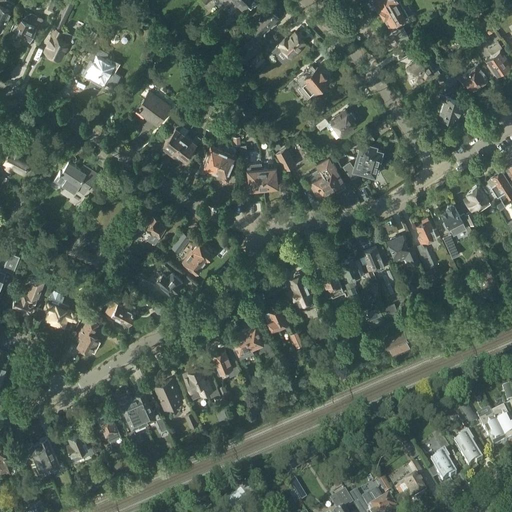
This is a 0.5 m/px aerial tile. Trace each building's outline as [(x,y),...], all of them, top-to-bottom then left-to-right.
[(0,0),(0,30),(1,31),(12,9),(12,10),(15,3),(8,0),(0,0)] [(54,12),(59,2),(54,0),(51,0),(48,9),(54,12)] [(71,0),(65,0),(61,10),(69,14),(75,1),(71,0)] [(233,0),(237,3),(234,5),(239,9),(248,0),(233,0)] [(380,10),(384,17),(389,25),(397,20),(399,23),(409,17),(399,0),(371,0),(378,12),(380,10)] [(508,0),(503,0),(497,4),(501,9),(510,3),(508,0)] [(262,10),(264,12),(249,26),(260,37),(279,18),(274,13),(277,10),(270,2),(262,10)] [(11,30),(15,32),(13,37),(21,41),(23,36),(30,39),(33,33),(36,35),(44,19),(26,10),(19,23),(15,21),(11,30)] [(225,22),(226,23),(221,27),(225,31),(237,20),(233,15),(225,22)] [(480,19),(485,28),(491,24),(485,15),(480,19)] [(56,28),(45,50),(60,57),(68,41),(72,44),(76,35),(60,27),(59,30),(56,28)] [(84,40),(85,40),(79,49),(85,53),(98,33),(91,29),(84,40)] [(282,48),(288,55),(289,55),(292,58),(299,51),(298,49),(306,42),(295,31),(289,36),(288,34),(277,44),(279,46),(280,45),(281,47),(282,48)] [(182,43),(177,36),(169,41),(174,49),(182,43)] [(247,51),(248,53),(242,58),(245,62),(251,56),(252,57),(263,46),(258,41),(247,51)] [(485,58),(495,73),(496,73),(498,74),(502,71),(502,69),(511,62),(501,48),(503,48),(498,41),(488,49),(491,54),(485,58)] [(109,52),(101,48),(88,72),(114,87),(121,75),(113,70),(116,64),(105,58),(109,52)] [(259,53),(250,63),(250,65),(254,69),(256,69),(266,60),(259,53)] [(412,71),(418,79),(426,75),(429,80),(441,73),(437,67),(434,69),(426,57),(424,55),(411,63),(408,66),(407,67),(407,68),(408,69),(409,70),(411,71),(412,71)] [(488,78),(477,62),(463,72),(456,63),(449,68),(457,80),(459,78),(464,85),(468,82),(472,88),(477,85),(478,87),(484,83),(483,81),(488,78)] [(297,78),(302,84),(299,87),(307,97),(315,91),(316,92),(330,80),(326,76),(327,74),(327,73),(327,72),(327,71),(326,70),(325,70),(324,69),(322,70),(318,66),(315,68),(312,65),(297,78)] [(457,80),(449,68),(441,73),(449,85),(457,80)] [(151,90),(137,109),(157,124),(171,105),(151,90)] [(440,112),(444,113),(443,117),(453,120),(454,116),(458,118),(463,101),(456,99),(457,95),(452,94),(451,97),(440,94),(437,102),(443,104),(440,112)] [(206,105),(212,110),(217,104),(211,98),(206,105)] [(348,113),(345,109),(331,120),(341,135),(356,124),(353,120),(356,118),(351,111),(348,113)] [(210,116),(204,134),(211,136),(217,118),(210,116)] [(325,117),(316,124),(320,129),(329,123),(325,117)] [(170,130),(172,131),(162,145),(173,153),(186,134),(180,129),(184,124),(178,119),(170,130)] [(360,139),(362,142),(358,156),(381,163),(383,157),(381,156),(382,150),(376,149),(376,146),(369,144),(370,141),(374,138),(370,132),(360,139)] [(194,139),(186,134),(173,153),(183,161),(201,137),(197,134),(194,139)] [(203,169),(206,168),(207,167),(215,170),(224,148),(211,143),(203,161),(201,162),(199,165),(201,168),(203,169)] [(223,173),(222,175),(223,178),(226,179),(229,178),(230,175),(229,171),(236,153),(232,152),(234,148),(225,144),(224,148),(215,170),(223,173)] [(0,157),(0,169),(10,175),(13,169),(24,174),(31,159),(22,154),(23,152),(13,147),(12,148),(12,147),(7,157),(2,154),(0,157)] [(284,170),(296,164),(287,147),(275,154),(284,170)] [(331,189),(335,187),(336,189),(339,189),(344,186),(345,184),(344,182),(332,161),(337,159),(335,155),(330,147),(324,151),(327,156),(316,162),(319,168),(331,189)] [(379,170),(381,163),(358,156),(354,168),(350,161),(344,165),(352,177),(358,173),(361,170),(363,171),(373,174),(375,175),(377,169),(379,170)] [(511,158),(503,164),(511,178),(511,158)] [(54,180),(62,185),(63,184),(75,192),(78,187),(86,191),(97,174),(86,167),(84,170),(69,160),(62,171),(60,170),(54,180)] [(276,165),(261,167),(262,167),(264,187),(278,186),(276,165)] [(262,167),(261,167),(248,168),(250,189),(264,187),(262,167)] [(319,168),(306,175),(318,196),(331,189),(319,168)] [(500,197),(494,201),(500,210),(506,206),(505,205),(510,202),(506,196),(508,195),(508,196),(511,193),(511,185),(502,170),(487,179),(497,196),(499,195),(500,197)] [(471,207),(473,210),(477,207),(480,211),(492,203),(489,199),(490,199),(480,184),(478,186),(477,184),(473,187),(473,189),(467,193),(474,204),(471,207)] [(448,207),(441,210),(447,221),(443,223),(446,229),(449,227),(450,228),(450,227),(454,234),(467,227),(464,221),(463,220),(467,218),(465,214),(464,213),(460,215),(454,203),(451,202),(448,204),(447,206),(448,207)] [(471,211),(465,214),(467,218),(470,225),(477,222),(471,211)] [(144,227),(153,233),(150,237),(156,241),(167,224),(159,219),(159,218),(153,214),(144,227)] [(418,237),(412,240),(413,243),(417,252),(419,252),(425,267),(434,263),(427,247),(425,248),(422,242),(437,236),(440,234),(437,228),(434,229),(428,216),(421,219),(423,222),(417,225),(422,235),(418,237)] [(87,230),(81,226),(67,250),(99,268),(103,260),(109,250),(101,245),(95,255),(82,247),(84,242),(85,243),(87,239),(88,237),(87,236),(85,234),(87,230)] [(131,226),(119,245),(127,250),(134,238),(132,237),(136,230),(131,226)] [(136,230),(132,237),(134,238),(137,240),(142,232),(137,229),(136,230)] [(183,231),(171,246),(179,252),(190,237),(183,231)] [(403,234),(388,240),(397,261),(405,258),(408,265),(420,260),(417,252),(413,243),(408,246),(403,234)] [(450,234),(443,237),(452,257),(460,254),(457,249),(450,234)] [(187,254),(182,259),(189,265),(197,272),(208,258),(210,259),(214,255),(212,253),(213,253),(212,252),(212,249),(210,247),(208,248),(199,241),(192,249),(191,248),(187,254)] [(366,271),(364,271),(368,281),(376,277),(372,268),(377,266),(378,270),(385,267),(383,263),(384,263),(376,245),(364,251),(369,262),(363,265),(366,271)] [(0,286),(7,270),(14,273),(21,256),(10,252),(3,271),(1,270),(2,268),(0,267),(0,286)] [(340,270),(345,283),(353,301),(360,298),(354,285),(357,283),(354,277),(360,274),(361,274),(354,256),(341,262),(344,269),(340,270)] [(344,291),(336,272),(334,267),(321,273),(326,284),(322,286),(327,298),(344,291)] [(398,276),(394,267),(387,270),(391,279),(398,276)] [(163,273),(157,280),(172,293),(174,291),(182,283),(181,283),(183,281),(172,271),(168,277),(163,273)] [(297,301),(299,306),(300,305),(302,309),(316,303),(314,299),(315,299),(313,293),(317,291),(312,281),(307,283),(302,273),(301,273),(300,271),(298,271),(295,272),(294,274),(294,275),(289,278),(293,287),(285,290),(291,303),(297,301)] [(13,304),(30,311),(31,311),(44,278),(34,274),(33,278),(31,279),(30,282),(30,284),(28,289),(24,288),(23,291),(19,289),(16,296),(15,296),(13,301),(14,302),(13,304)] [(121,280),(113,275),(108,284),(120,291),(125,282),(121,280)] [(149,295),(155,284),(142,277),(136,288),(149,295)] [(49,296),(45,308),(51,310),(48,319),(64,325),(68,316),(76,319),(79,311),(69,307),(70,304),(63,301),(65,295),(63,295),(63,293),(54,289),(51,297),(49,296)] [(123,304),(118,302),(112,298),(105,311),(129,324),(136,312),(133,310),(136,306),(125,300),(123,304)] [(280,327),(282,333),(289,330),(297,345),(303,343),(297,329),(293,331),(280,302),(273,306),(274,309),(269,311),(273,318),(268,321),(272,330),(280,327)] [(388,318),(399,313),(395,302),(383,308),(388,318)] [(77,336),(81,339),(78,345),(90,351),(94,344),(98,346),(101,341),(97,339),(99,336),(94,333),(99,323),(97,321),(100,319),(87,308),(81,318),(86,320),(82,327),(77,336)] [(379,308),(367,313),(373,326),(384,321),(379,308)] [(258,345),(261,351),(265,349),(270,361),(279,358),(271,339),(264,342),(256,323),(243,328),(251,348),(258,345)] [(243,328),(231,333),(239,353),(251,348),(243,328)] [(404,330),(384,339),(389,350),(390,350),(393,355),(410,348),(408,342),(409,342),(404,330)] [(213,354),(220,372),(227,369),(230,376),(241,371),(235,358),(230,360),(226,349),(213,354)] [(212,397),(221,393),(210,368),(203,371),(201,365),(199,366),(198,365),(190,369),(190,370),(183,373),(190,388),(189,389),(193,398),(209,390),(212,397)] [(160,398),(162,404),(163,403),(165,408),(182,401),(172,378),(155,385),(161,398),(160,398)] [(218,387),(225,402),(231,399),(225,384),(218,387)] [(511,394),(509,385),(502,387),(506,402),(511,400),(511,394)] [(138,395),(134,397),(145,421),(156,416),(145,390),(144,390),(143,388),(137,391),(138,393),(137,393),(138,395)] [(122,400),(121,400),(133,426),(145,421),(134,397),(129,399),(129,397),(128,397),(127,395),(121,398),(122,400)] [(467,422),(470,426),(477,422),(464,402),(458,406),(459,408),(467,422)] [(228,417),(223,406),(215,409),(219,421),(228,417)] [(459,408),(453,412),(462,426),(467,422),(459,408)] [(506,444),(492,416),(489,409),(477,415),(479,420),(484,418),(487,424),(482,426),(488,440),(490,439),(491,439),(490,440),(489,441),(490,442),(490,443),(491,443),(492,443),(493,444),(495,445),(497,449),(506,444)] [(199,425),(193,411),(184,415),(190,428),(199,425)] [(107,434),(109,440),(111,440),(111,441),(120,437),(119,436),(121,435),(115,422),(114,422),(111,414),(107,415),(106,413),(99,416),(100,419),(107,434)] [(511,428),(511,429),(511,428),(511,427),(511,424),(507,414),(501,417),(500,413),(492,416),(506,444),(511,441),(511,428)] [(163,417),(157,419),(162,430),(168,428),(163,417)] [(129,431),(134,442),(139,440),(134,429),(129,431)] [(68,446),(71,454),(73,454),(75,460),(94,451),(91,444),(88,446),(82,431),(69,436),(73,444),(68,446)] [(454,442),(460,451),(458,452),(468,469),(476,464),(476,465),(482,462),(472,444),(474,443),(466,431),(458,436),(461,440),(456,444),(455,441),(454,442)] [(39,439),(39,440),(37,441),(49,470),(61,465),(48,435),(39,439)] [(408,443),(404,436),(398,441),(402,447),(408,443)] [(34,442),(34,441),(24,445),(37,475),(49,470),(37,441),(34,442)] [(412,462),(419,457),(411,444),(404,448),(412,462)] [(0,468),(2,469),(7,467),(14,465),(16,470),(21,468),(19,463),(17,464),(11,447),(0,450),(0,455),(1,459),(0,459),(0,468)] [(427,471),(433,480),(438,476),(442,483),(449,479),(450,480),(456,476),(448,462),(449,461),(444,452),(436,457),(438,459),(433,462),(431,460),(431,461),(434,467),(427,471)] [(89,478),(94,490),(109,484),(105,472),(89,478)] [(424,493),(415,479),(396,490),(405,504),(410,501),(412,502),(415,500),(416,498),(417,496),(420,497),(423,495),(424,493)] [(78,496),(74,485),(67,487),(72,498),(78,496)] [(37,494),(39,499),(41,498),(46,510),(57,505),(50,488),(37,494)] [(356,491),(348,496),(353,504),(353,505),(357,511),(368,511),(369,511),(392,511),(396,510),(388,497),(382,501),(375,490),(361,499),(356,491)] [(301,503),(295,491),(289,494),(295,506),(301,503)] [(344,511),(344,510),(353,505),(353,504),(348,496),(344,491),(334,497),(342,510),(338,511),(344,511)] [(29,504),(31,509),(23,511),(41,511),(46,510),(41,498),(39,499),(29,504)]
